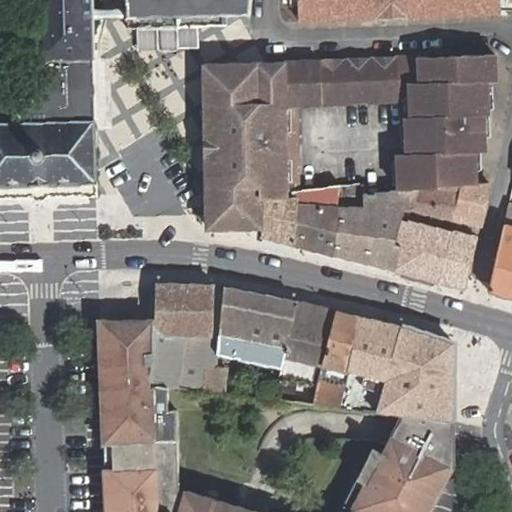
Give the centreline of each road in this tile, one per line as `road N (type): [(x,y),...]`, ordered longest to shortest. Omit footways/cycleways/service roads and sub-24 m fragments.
road 1 (secondary): [(49,256),(229,259),(473,319)]
road 2 (residential): [(511,35),(278,40),(279,0)]
road 3 (unknown): [(256,511),(284,444),(331,424),(388,437),(398,467),(385,511)]
road 4 (residential): [(51,511),(49,256)]
road 5 (residential): [(473,319),(511,147)]
road 6 (residential): [(511,361),(491,428),(511,494)]
